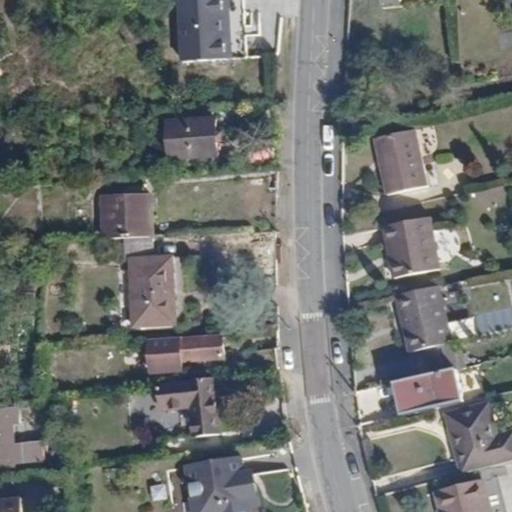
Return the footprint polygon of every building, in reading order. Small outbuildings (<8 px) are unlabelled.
[(233,57),(227,0),(177,0),(183,62),(233,57)] [(395,105),(376,107),(377,122),(396,121),(395,105)] [(221,121),(173,124),(175,158),(223,155),(221,121)] [(421,128),(380,133),(387,191),(428,186),(421,128)] [(283,135),(252,137),(253,164),(282,161),(283,135)] [(280,185),(248,188),(250,213),(282,210),(280,185)] [(101,194),(104,237),(157,233),(154,190),(101,194)] [(384,227),(391,279),(438,273),(431,221),(384,227)] [(167,250),(124,253),(129,321),(168,318),(166,287),(170,287),(167,250)] [(402,294),(410,353),(455,346),(447,288),(402,294)] [(179,335),(181,354),(222,351),(221,332),(179,335)] [(460,365),(401,378),(409,412),(468,399),(460,365)] [(216,375),(159,382),(162,403),(190,400),(194,439),(222,436),(216,375)] [(492,403),(452,413),(466,470),(511,458),(511,430),(500,434),(492,403)] [(21,426),(20,408),(0,408),(0,475),(45,473),(43,444),(13,445),(12,426),(21,426)] [(242,454),(187,462),(194,511),(260,511),(255,470),(245,472),(242,454)] [(442,488),(447,511),(501,511),(494,476),(442,488)] [(0,511),(28,511),(27,496),(0,499),(0,511)]
